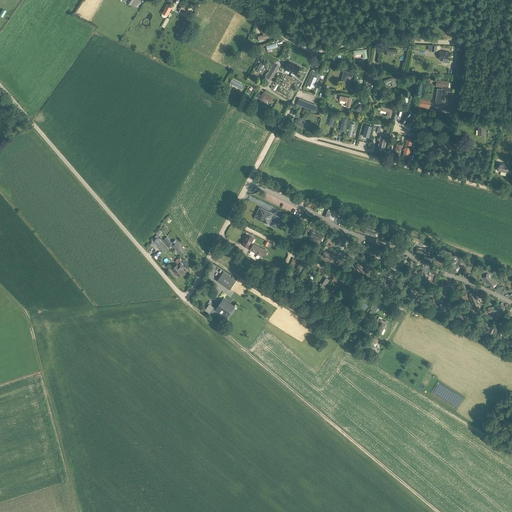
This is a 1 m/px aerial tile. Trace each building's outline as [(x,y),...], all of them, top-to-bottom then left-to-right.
[(183,11),(183,12),(181,13),(188,17),(193,8),(186,5),(185,7),(181,4),(179,8),(183,11)] [(162,14),(162,16),(163,17),(164,18),(165,18),(166,17),(167,16),(171,9),(167,6),(162,13),(162,14)] [(238,59),(253,67),(261,51),(246,44),(238,59)] [(366,49),(354,51),(354,55),(363,54),(363,59),(367,59),(366,49)] [(440,52),(439,59),(443,60),(443,62),(448,63),(449,60),(450,53),(440,52)] [(237,60),(229,75),(243,82),(251,67),(237,60)] [(261,61),(255,71),(259,73),(265,63),(261,61)] [(286,70),(296,75),(300,67),(290,62),(286,70)] [(270,70),(266,77),(271,81),(275,74),(280,67),(274,63),(270,70)] [(344,71),(341,83),(345,84),(347,76),(352,77),(353,73),(344,71)] [(316,78),(318,74),(313,72),(308,84),(313,86),(314,85),(316,85),(318,80),(316,79),(317,78),(316,78)] [(384,81),(385,85),(391,83),(393,87),(397,86),(394,77),(384,81)] [(437,78),(436,86),(442,87),(448,88),(449,82),(441,81),(439,80),(439,79),(437,78)] [(243,84),(231,79),(229,84),(241,89),(243,84)] [(438,88),(436,102),(446,103),(447,98),(446,97),(447,91),(450,92),(451,88),(448,88),(442,87),(442,89),(438,88)] [(264,93),(260,99),(263,101),(265,98),(271,102),(273,99),(264,93)] [(351,98),(340,96),(339,100),(347,102),(346,107),(349,108),(351,98)] [(430,101),(419,99),(418,109),(429,110),(430,101)] [(360,104),(354,111),(357,113),(363,106),(360,104)] [(393,109),(381,106),(380,110),(388,112),(387,117),(391,118),(393,109)] [(408,110),(399,122),(404,126),(407,122),(409,124),(415,115),(408,110)] [(299,117),(294,124),(298,126),(298,125),(305,129),(306,126),(300,122),(302,119),(299,117)] [(366,125),(363,136),(369,138),(372,127),(366,125)] [(405,147),(403,156),(408,157),(409,154),(412,154),(413,149),(410,149),(410,148),(410,146),(406,145),(405,147)] [(499,163),(498,170),(506,172),(508,165),(499,163)] [(255,218),(255,219),(255,220),(259,222),(260,221),(262,221),(265,223),(266,221),(270,223),(270,225),(276,228),(280,221),(273,218),(274,217),(271,216),(272,214),(263,210),(262,212),(259,210),(255,218)] [(328,210),(326,217),(333,219),(335,212),(328,210)] [(363,227),(361,231),(364,234),(365,234),(369,235),(369,236),(370,236),(373,236),(373,237),(375,237),(378,237),(379,233),(377,230),(375,230),(372,230),(373,229),(371,228),(371,229),(367,228),(367,227),(366,227),(363,227)] [(309,237),(317,241),(318,239),(322,241),(324,236),(316,232),(316,233),(313,232),(313,231),(311,231),(309,237)] [(153,241),(158,237),(157,235),(151,241),(152,242),(150,244),(154,249),(157,246),(153,241)] [(254,245),(251,243),(253,239),(247,235),(244,240),(243,240),(241,244),(248,248),(251,250),(254,245)] [(284,241),(297,249),(301,242),(288,235),(284,241)] [(169,250),(158,237),(153,241),(157,246),(164,254),(169,250)] [(163,240),(169,246),(172,243),(167,237),(163,240)] [(347,238),(335,239),(336,246),(341,246),(342,248),(348,247),(348,245),(347,238)] [(181,255),(186,250),(177,242),(173,246),(181,255)] [(254,244),(254,245),(251,250),(258,254),(259,253),(264,256),(267,251),(254,244)] [(415,252),(415,253),(424,256),(425,254),(429,256),(430,251),(431,250),(423,248),(419,247),(419,246),(417,246),(416,248),(416,247),(415,252)] [(377,250),(366,251),(367,257),(373,257),(373,259),(378,258),(377,256),(378,256),(377,250)] [(328,252),(324,258),(333,263),(337,263),(339,259),(336,256),(328,252)] [(182,262),(187,268),(190,265),(184,259),(182,262)] [(401,259),(391,263),(393,268),(403,265),(405,263),(404,260),(401,259)] [(450,261),(447,266),(456,272),(460,267),(455,264),(456,262),(452,260),(451,261),(450,261)] [(172,269),(179,276),(184,272),(182,269),(185,267),(180,262),(178,265),(177,264),(172,269)] [(357,263),(354,265),(355,269),(356,269),(359,272),(358,273),(359,274),(360,273),(362,275),(361,276),(362,277),(368,272),(367,271),(367,272),(364,269),(365,269),(364,268),(361,265),(361,264),(357,263)] [(280,276),(290,281),(292,276),(282,271),(280,276)] [(218,280),(229,289),(235,281),(224,272),(218,280)] [(425,272),(419,275),(424,284),(426,286),(429,285),(429,282),(425,272)] [(487,274),(483,278),(489,285),(490,284),(493,287),(497,284),(487,274)] [(383,275),(379,281),(388,286),(387,286),(391,288),(391,287),(394,282),(394,281),(391,280),(387,278),(387,277),(383,275)] [(289,283),(298,287),(300,282),(292,277),(289,283)] [(277,290),(279,284),(281,281),(273,278),(272,282),(275,283),(273,288),(277,290)] [(321,286),(319,288),(323,291),(329,280),(326,278),(322,284),(321,283),(320,285),(321,286)] [(450,284),(440,288),(443,293),(452,289),(454,287),(453,284),(450,284)] [(412,287),(408,289),(411,293),(410,294),(415,302),(416,301),(416,302),(420,299),(421,298),(420,296),(419,297),(417,293),(418,293),(413,286),(412,287)] [(470,294),(469,297),(473,307),(479,304),(475,295),(472,293),(470,294)] [(314,305),(316,308),(318,306),(315,302),(316,300),(315,298),(309,301),(313,306),(314,305)] [(433,299),(430,301),(431,304),(438,312),(442,308),(436,300),(433,299)] [(217,310),(223,314),(224,312),(227,314),(233,306),(224,300),(217,310)] [(374,304),(370,308),(375,312),(382,302),(379,300),(375,305),(374,304)] [(363,302),(356,310),(357,311),(360,308),(364,311),(368,306),(363,302)] [(209,308),(205,314),(210,317),(214,311),(209,308)] [(457,310),(454,312),(455,316),(456,317),(456,316),(459,319),(458,320),(459,321),(460,320),(462,323),(461,323),(462,324),(468,319),(467,318),(466,319),(464,317),(465,316),(464,315),(463,315),(461,312),(460,311),(457,310)] [(364,327),(361,329),(367,333),(368,335),(369,335),(371,332),(366,329),(368,325),(366,323),(364,327)] [(482,324),(480,330),(481,331),(480,333),(485,335),(486,333),(491,335),(494,328),(490,327),(487,326),(482,324)] [(367,344),(362,352),(369,356),(374,347),(377,343),(373,341),(372,341),(369,345),(367,344)]
